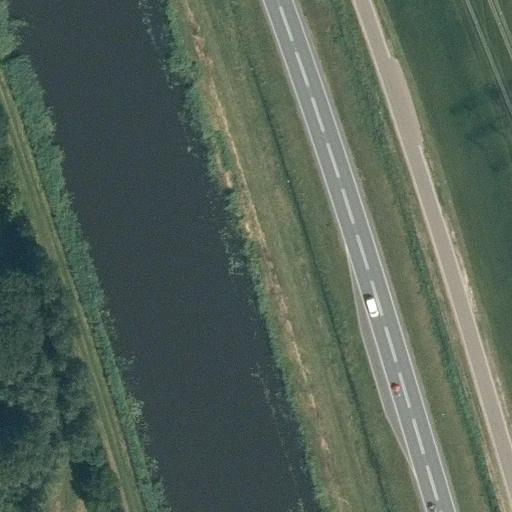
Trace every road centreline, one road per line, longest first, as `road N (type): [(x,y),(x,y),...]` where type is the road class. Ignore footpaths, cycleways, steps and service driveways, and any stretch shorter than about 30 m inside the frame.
road 1 (trunk): [(440,511),(277,0)]
road 2 (unclassified): [(511,473),(365,0)]
